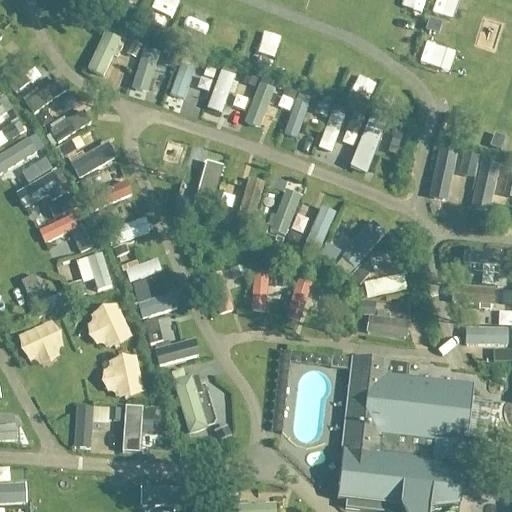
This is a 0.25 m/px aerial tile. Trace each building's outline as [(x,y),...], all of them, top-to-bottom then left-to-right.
[(159,0),(158,0),(153,8),(173,20),(179,11),(159,0)] [(214,18),(219,5),(205,0),(202,0),(198,13),(214,18)] [(410,0),(411,21),(428,20),(426,0),(410,0)] [(191,25),(209,32),(213,22),(195,15),(191,25)] [(232,46),(239,25),(221,20),(214,40),(232,46)] [(428,22),(425,32),(437,36),(441,26),(428,22)] [(398,26),(391,44),(411,52),(418,35),(398,26)] [(108,35),(96,78),(111,82),(119,55),(117,54),(121,39),(108,35)] [(278,59),(280,50),(263,46),(261,56),(278,59)] [(142,57),(136,89),(152,92),(158,60),(142,57)] [(208,107),(225,114),(240,79),(222,72),(208,107)] [(60,79),(28,99),(40,117),(71,97),(60,79)] [(265,124),(273,91),(260,88),(252,121),(265,124)] [(302,145),(314,110),(301,105),(289,141),(302,145)] [(0,108),(0,124),(9,121),(3,107),(0,108)] [(320,151),(335,157),(349,119),(334,113),(320,151)] [(494,137),(490,149),(500,152),(504,140),(494,137)] [(356,168),(372,173),(382,143),(367,138),(356,168)] [(26,141),(0,157),(0,162),(5,171),(33,153),(26,141)] [(109,150),(73,163),(79,178),(115,165),(109,150)] [(453,206),(465,156),(450,153),(438,203),(453,206)] [(469,174),(479,178),(484,163),(474,160),(469,174)] [(487,169),(486,203),(502,203),(502,169),(487,169)] [(211,178),(202,217),(214,220),(224,181),(211,178)] [(98,214),(132,202),(126,186),(92,199),(98,214)] [(53,202),(49,193),(38,198),(33,188),(20,195),(29,213),(53,202)] [(285,197),(272,242),(289,247),(302,202),(285,197)] [(325,257),(338,216),(323,211),(310,252),(325,257)] [(41,226),(47,244),(79,235),(73,216),(41,226)] [(123,248),(148,240),(142,225),(118,234),(123,248)] [(369,226),(342,265),(361,278),(388,240),(369,226)] [(84,283),(108,274),(100,254),(76,262),(84,283)] [(156,266),(127,273),(131,288),(160,280),(156,266)] [(469,268),(469,279),(485,280),(485,292),(511,292),(511,284),(500,284),(500,269),(469,268)] [(272,316),(273,274),(255,274),(255,316),(272,316)] [(226,275),(211,280),(225,323),(240,318),(226,275)] [(39,312),(51,306),(40,283),(28,288),(39,312)] [(396,283),(368,287),(371,304),(399,300),(396,283)] [(470,313),(500,313),(500,296),(470,296),(470,313)] [(174,316),(171,300),(155,303),(153,297),(140,300),(145,323),(174,316)] [(113,306),(97,307),(100,337),(116,335),(113,306)] [(373,325),(374,343),(414,342),(413,324),(373,325)] [(511,357),(511,342),(471,343),(471,357),(511,357)] [(472,388),(472,389),(387,379),(387,376),(388,366),(374,365),(374,364),(331,360),(330,371),(351,373),(336,503),(345,504),(344,511),(384,511),(385,508),(398,510),(399,511),(429,511),(460,509),(461,499),(465,468),(472,468),(475,447),(466,445),(473,388),(472,388)] [(211,442),(202,387),(184,390),(192,444),(211,442)] [(61,425),(76,420),(67,397),(53,402),(61,425)] [(160,413),(125,410),(122,454),(139,455),(141,424),(159,425),(160,413)] [(84,413),(82,456),(98,457),(100,414),(84,413)] [(0,446),(20,446),(19,432),(0,432),(0,446)] [(30,511),(31,489),(0,488),(0,511),(25,511),(30,511)]
